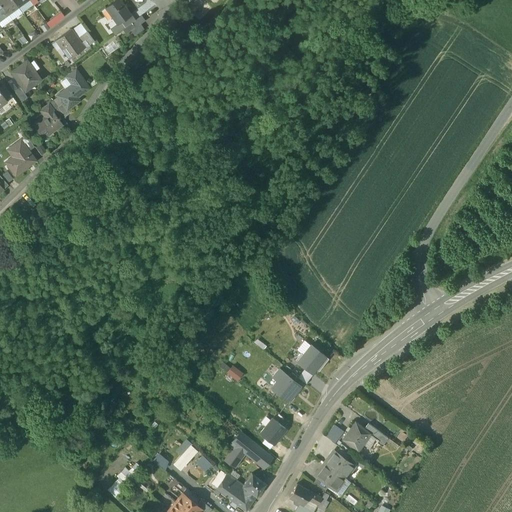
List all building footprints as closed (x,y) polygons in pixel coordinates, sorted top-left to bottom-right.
[(13,0),(0,0),(0,2),(8,14),(18,6),(13,0)] [(120,0),(117,0),(105,9),(118,26),(132,16),(120,0)] [(132,16),(118,26),(111,30),(115,36),(123,30),(132,23),(136,21),(132,16)] [(142,16),(136,21),(132,23),(136,28),(141,25),(146,21),(142,16)] [(132,23),(123,30),(126,35),(131,32),(136,28),(132,23)] [(141,25),(136,28),(131,32),(135,37),(144,30),(141,25)] [(71,31),(57,42),(70,60),(84,50),(71,31)] [(95,42),(88,32),(82,36),(90,46),(95,42)] [(40,80),(27,63),(13,73),(26,91),(40,80)] [(74,87),(58,99),(63,105),(67,111),(79,102),(76,99),(89,90),(76,72),(67,78),(74,87)] [(20,88),(14,92),(22,102),(28,98),(20,88)] [(63,105),(58,109),(65,118),(70,114),(67,111),(63,105)] [(46,118),(34,127),(42,139),(62,125),(60,122),(53,112),(49,107),(42,112),(46,118)] [(65,118),(58,109),(53,112),(60,122),(65,118)] [(35,148),(27,137),(21,142),(29,152),(35,148)] [(18,155),(6,163),(15,177),(36,162),(29,152),(21,142),(21,141),(12,147),(18,155)] [(328,358),(311,344),(303,355),(300,353),(296,359),(312,371),(316,366),(319,369),(328,358)] [(235,379),(240,370),(228,363),(223,372),(235,379)] [(279,368),(273,376),(277,379),(272,386),(278,391),(280,389),(284,392),(282,394),(290,400),(295,394),(294,393),(299,385),(293,380),(296,375),(292,372),(288,376),(279,368)] [(285,428),(273,419),(266,428),(265,428),(260,434),(273,444),(285,428)] [(344,430),(334,423),(326,434),(336,441),(344,430)] [(370,434),(355,423),(343,439),(358,450),(370,434)] [(381,433),(368,423),(364,429),(370,434),(377,439),(381,433)] [(216,436),(211,433),(207,439),(212,442),(216,436)] [(252,443),(239,433),(234,439),(239,442),(236,446),(245,453),(252,443)] [(388,438),(381,433),(377,439),(379,441),(378,443),(383,446),(388,438)] [(234,439),(229,446),(233,449),(236,446),(239,442),(234,439)] [(271,458),(252,443),(245,453),(264,468),(271,458)] [(236,446),(233,449),(224,462),(233,467),(245,453),(236,446)] [(351,455),(340,447),(336,452),(347,461),(351,455)] [(188,448),(174,463),(181,469),(194,454),(188,448)] [(336,452),(334,451),(325,463),(345,479),(346,477),(345,476),(353,466),(347,461),(336,452)] [(202,471),(210,464),(201,454),(193,461),(202,471)] [(135,463),(127,471),(131,475),(139,467),(135,463)] [(345,479),(325,463),(316,475),(318,477),(329,485),(335,490),(343,479),(344,480),(345,479)] [(127,471),(123,467),(116,475),(118,477),(106,489),(114,497),(122,489),(120,487),(131,475),(127,471)] [(265,484),(251,474),(242,486),(244,488),(256,497),(265,484)] [(329,485),(318,477),(314,482),(324,491),(329,485)] [(244,488),(241,494),(233,488),(232,489),(222,481),(217,490),(246,511),(256,497),(244,488)] [(314,494),(296,484),(289,497),(294,500),(293,503),(297,506),(298,506),(299,503),(303,505),(307,499),(310,501),(314,494)] [(197,505),(182,493),(175,502),(187,511),(198,511),(201,509),(197,505)] [(321,498),(314,494),(310,501),(317,504),(321,498)] [(328,502),(321,498),(317,504),(318,505),(317,506),(323,510),(328,502)] [(310,501),(307,499),(303,505),(303,506),(311,511),(313,511),(317,506),(318,505),(317,504),(310,501)] [(209,511),(212,509),(201,500),(197,505),(201,509),(204,511),(209,511)] [(187,511),(175,502),(168,511),(169,511),(187,511)] [(303,505),(299,503),(298,506),(297,506),(294,511),(310,511),(311,511),(303,506),(303,505)]
